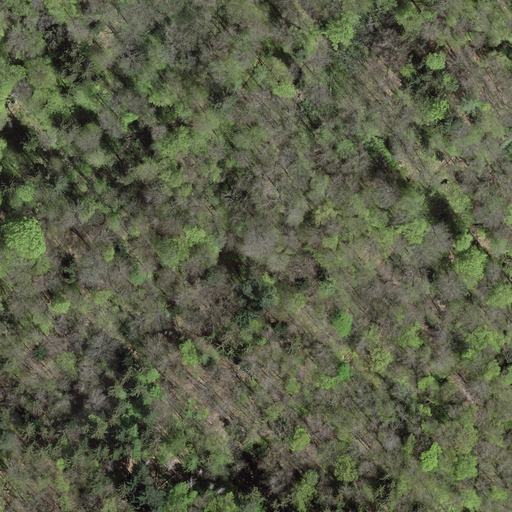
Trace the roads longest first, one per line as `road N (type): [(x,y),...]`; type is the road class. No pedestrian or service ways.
road 1 (track): [(255,237),(348,250),(387,272),(511,464)]
road 2 (track): [(74,220),(255,237)]
